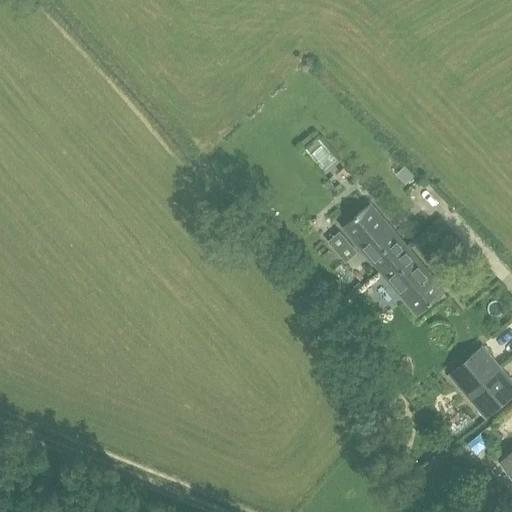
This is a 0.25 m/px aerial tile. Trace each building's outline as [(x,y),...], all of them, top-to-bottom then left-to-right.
[(301,142),(304,145),(312,138),(309,135),(301,142)] [(415,175),(411,171),(401,180),(406,184),(415,175)] [(345,226),(381,269),(407,248),(370,204),(345,226)] [(407,248),(381,269),(418,313),(444,291),(407,248)] [(449,374),(468,396),(501,367),(482,346),(449,374)] [(511,350),(503,359),(511,368),(511,350)] [(511,395),(511,380),(501,367),(468,396),(486,418),(511,395)] [(511,452),(499,462),(511,479),(511,452)] [(511,496),(507,491),(501,496),(506,502),(511,496)] [(511,511),(493,492),(469,511),(511,511)]
